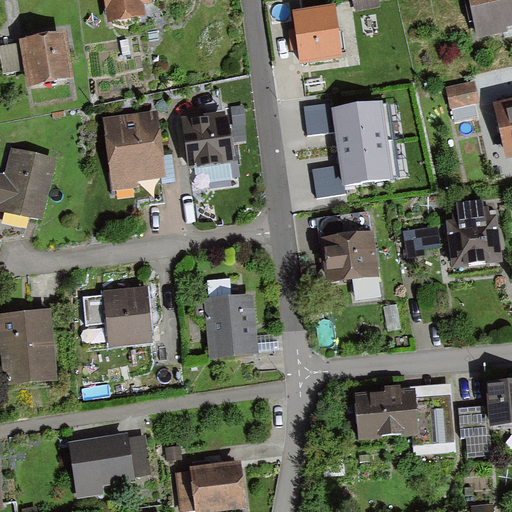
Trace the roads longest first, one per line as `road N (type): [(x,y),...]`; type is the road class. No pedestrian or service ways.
road 1 (residential): [(300,373),(249,0)]
road 2 (residential): [(511,354),(300,373)]
road 3 (residential): [(286,511),(300,373)]
